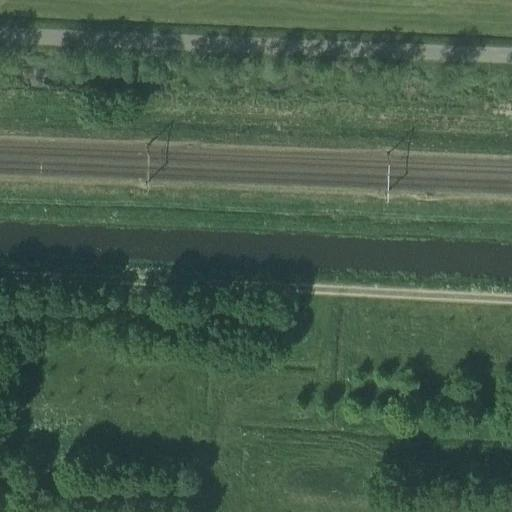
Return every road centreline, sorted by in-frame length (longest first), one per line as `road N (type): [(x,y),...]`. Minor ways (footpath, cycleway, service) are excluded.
road 1 (track): [(511,299),(0,277)]
road 2 (track): [(511,222),(0,202)]
road 3 (unclassified): [(511,53),(0,34)]
